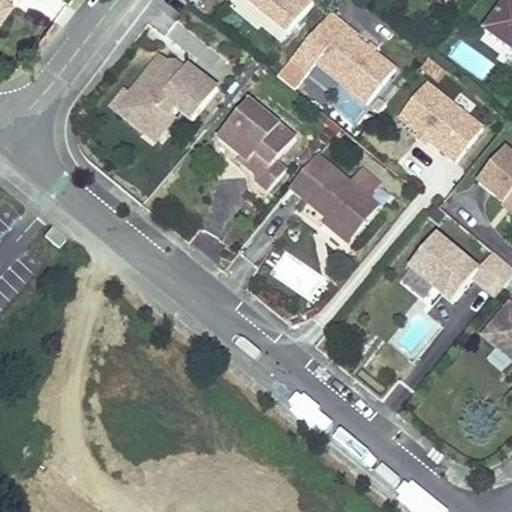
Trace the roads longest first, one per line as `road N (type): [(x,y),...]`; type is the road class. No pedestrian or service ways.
road 1 (residential): [(458,511),(3,134)]
road 2 (residential): [(3,134),(110,0)]
